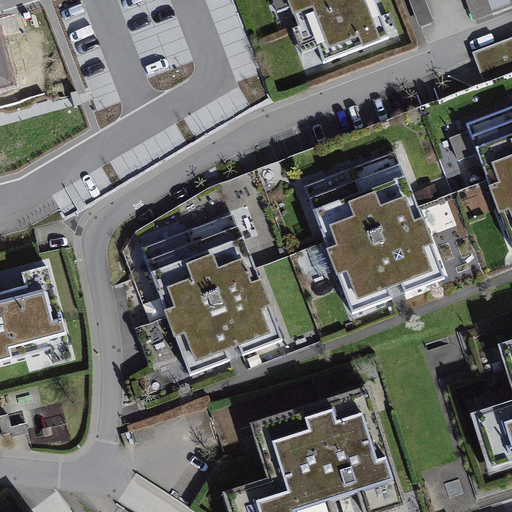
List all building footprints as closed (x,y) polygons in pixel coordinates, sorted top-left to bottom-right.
[(389,45),(373,0),(284,0),(291,20),(304,16),(321,68),(389,45)] [(425,0),(410,0),(421,26),(434,21),(425,0)] [(511,0),(465,0),(473,22),(511,8),(511,0)] [(0,84),(12,82),(0,27),(0,84)] [(511,110),(467,127),(511,250),(511,110)] [(444,280),(397,156),(305,191),(352,314),(444,280)] [(281,345),(233,217),(140,252),(188,380),(281,345)] [(54,277),(0,291),(0,363),(73,344),(54,277)] [(511,342),(498,347),(511,391),(511,402),(472,415),(492,476),(511,469),(511,342)] [(359,511),(407,511),(367,389),(253,426),(271,484),(223,500),(227,511),(327,511),(326,509),(356,500),(359,511)] [(68,418),(47,418),(47,441),(67,441),(68,418)]
